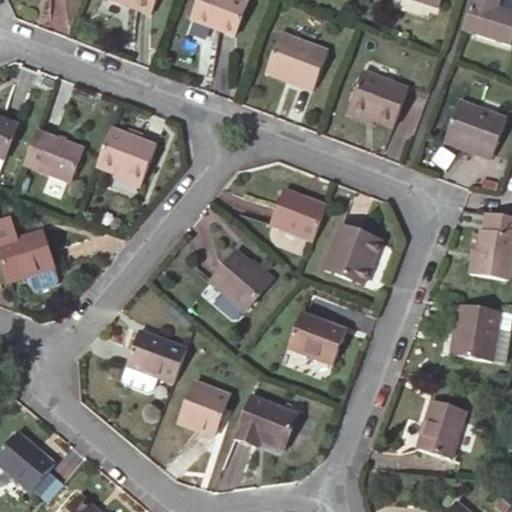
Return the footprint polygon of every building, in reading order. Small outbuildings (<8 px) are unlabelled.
[(116,0),(150,12),(154,0),(116,0)] [(235,35),(246,2),(240,0),(199,0),(193,20),(235,35)] [(503,5),(489,0),(475,0),(465,33),(511,47),(511,14),(502,11),(503,5)] [(511,7),(503,5),(502,11),(511,14),(511,7)] [(297,77),(315,84),(328,50),(281,33),(267,71),(295,82),(297,77)] [(363,74),(350,110),(372,118),(392,126),(406,89),(363,74)] [(313,88),(315,84),(297,77),(295,82),(313,88)] [(494,158),(508,119),(462,102),(448,141),(494,158)] [(372,118),(350,110),(348,116),(370,125),(372,118)] [(0,156),(4,158),(17,125),(0,118),(0,156)] [(152,144),(109,128),(96,162),(140,178),(152,144)] [(83,147),(36,131),(24,162),(71,180),(83,147)] [(314,238),(326,203),(284,189),(271,223),(314,238)] [(510,279),(511,269),(511,216),(492,213),(490,230),(487,229),(482,253),(476,252),(472,273),(485,275),(510,279)] [(0,251),(10,281),(57,267),(45,230),(18,238),(11,216),(0,219),(0,251)] [(364,282),(380,238),(342,223),(325,267),(364,282)] [(244,308),(267,281),(245,263),(231,253),(209,279),(222,290),(244,308)] [(245,263),(267,281),(271,275),(250,258),(245,263)] [(244,308),(222,290),(215,299),(215,304),(231,318),(237,317),(244,308)] [(499,311),(460,304),(452,353),(491,359),(491,357),(499,311)] [(504,359),(511,312),(499,311),(491,357),(504,359)] [(333,363),(346,330),(302,313),(289,347),(333,363)] [(173,381),(185,348),(138,331),(126,365),(127,365),(122,377),(125,383),(148,391),(153,388),(158,376),(173,381)] [(212,437),(227,397),(194,384),(179,424),(212,437)] [(296,414),(249,397),(234,439),(258,448),(260,440),(284,449),(296,414)] [(452,458),(467,411),(434,401),(420,448),(452,458)] [(0,466),(30,492),(54,463),(17,432),(0,452),(0,466)] [(96,511),(76,495),(62,511),(96,511)] [(471,511),(458,501),(449,511),(471,511)]
